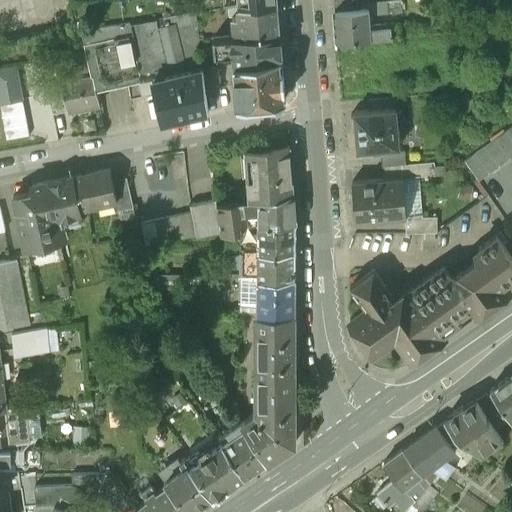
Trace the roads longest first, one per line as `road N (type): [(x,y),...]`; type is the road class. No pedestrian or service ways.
road 1 (residential): [(373,428),(330,354),(314,104)]
road 2 (residential): [(0,168),(314,104)]
road 3 (primary): [(511,329),(373,428)]
